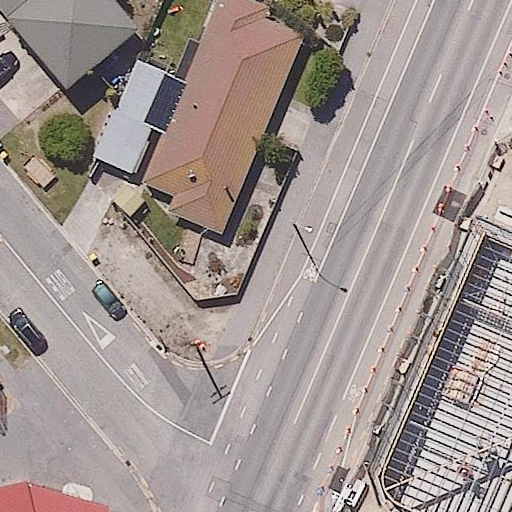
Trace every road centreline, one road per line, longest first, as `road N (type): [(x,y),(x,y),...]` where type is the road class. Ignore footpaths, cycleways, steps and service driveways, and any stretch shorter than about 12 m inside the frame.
road 1 (primary): [(472,0),(273,469)]
road 2 (residential): [(273,469),(183,430),(143,402),(0,234)]
